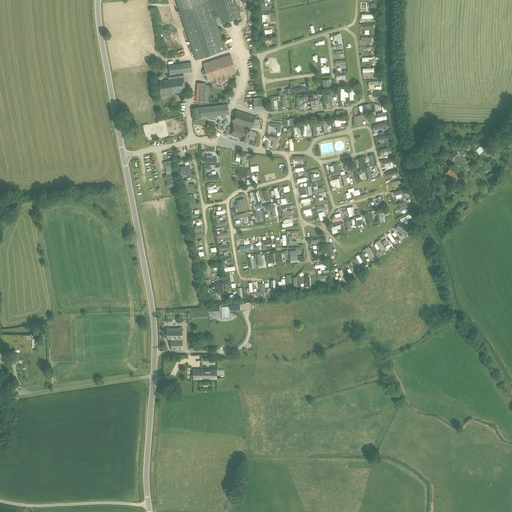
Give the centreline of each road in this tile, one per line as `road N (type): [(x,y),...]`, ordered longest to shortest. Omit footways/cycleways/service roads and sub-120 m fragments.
road 1 (tertiary): [(148,504),(152,311),(97,0)]
road 2 (unclassified): [(148,504),(0,498)]
